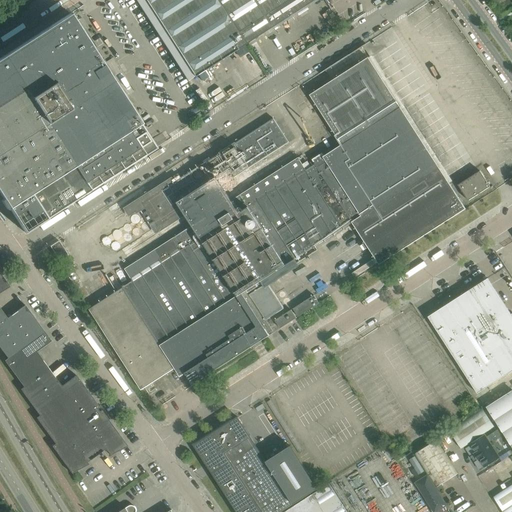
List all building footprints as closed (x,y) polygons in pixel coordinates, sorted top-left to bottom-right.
[(217,0),(145,0),(195,77),(246,44),(217,0)] [(217,0),(246,44),(314,0),(217,0)] [(156,148),(86,39),(70,14),(0,58),(0,194),(3,199),(1,200),(7,209),(9,208),(25,233),(156,148)] [(481,170),(459,184),(469,200),(491,186),(481,170)] [(50,247),(65,269),(73,264),(59,241),(50,247)] [(0,293),(10,287),(0,273),(0,293)] [(450,303),(445,306),(447,308),(439,313),(437,311),(428,317),(477,394),(511,371),(511,315),(488,278),(470,290),(471,292),(451,305),(450,303)] [(293,309),(298,317),(319,304),(314,295),(293,309)] [(61,386),(37,352),(51,341),(25,305),(7,318),(0,308),(0,347),(8,358),(4,361),(23,387),(20,389),(39,415),(82,384),(76,375),(61,386)] [(280,329),(297,318),(292,310),(275,321),(280,329)] [(127,446),(101,410),(99,412),(97,409),(99,408),(82,384),(39,415),(36,418),(55,444),(52,446),(72,474),(88,464),(87,462),(105,449),(110,455),(127,446)] [(511,390),(486,407),(511,447),(511,390)] [(483,408),(450,429),(462,448),(496,427),(483,408)] [(229,423),(195,445),(208,464),(212,472),(237,511),(281,511),(301,500),(318,489),(290,446),(266,461),(238,418),(232,421),(233,423),(230,425),(229,423)] [(462,448),(461,449),(479,477),(511,455),(511,451),(496,427),(462,448)] [(458,474),(436,440),(414,455),(436,488),(458,474)] [(511,485),(511,470),(485,487),(492,498),(497,495),(511,485)] [(347,511),(330,483),(285,511),(347,511)] [(503,504),(511,498),(511,485),(497,495),(503,504)] [(503,511),(511,511),(511,498),(500,507),(503,511)]
